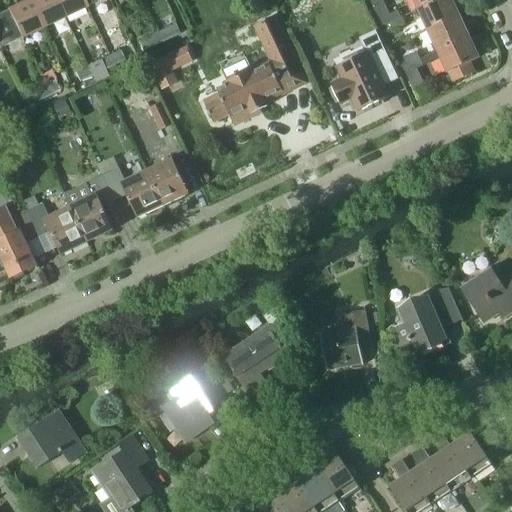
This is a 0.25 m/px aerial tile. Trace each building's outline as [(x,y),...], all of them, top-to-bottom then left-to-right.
[(21,38),(42,28),(29,0),(28,0),(8,10),(21,38)] [(29,0),(42,28),(64,18),(55,0),(29,0)] [(55,0),(64,18),(85,7),(81,0),(55,0)] [(415,12),(440,0),(413,0),(415,2),(411,3),(415,12)] [(428,31),(460,16),(454,3),(452,3),(450,0),(440,0),(415,12),(418,18),(422,17),(428,31)] [(0,47),(21,38),(8,10),(0,13),(0,47)] [(389,24),(401,19),(397,11),(385,16),(389,24)] [(221,99),(205,107),(213,123),(229,115),(234,127),(253,117),(252,114),(267,107),(264,100),(280,92),(281,95),(306,84),(275,16),(254,26),(272,64),(253,73),(252,70),(226,82),(228,85),(217,90),(221,99)] [(434,53),(468,37),(464,28),(465,27),(460,16),(428,31),(434,43),(431,45),(434,53)] [(401,19),(389,24),(391,30),(403,24),(401,19)] [(154,35),(158,45),(179,34),(175,25),(154,35)] [(357,112),(390,97),(381,79),(394,72),(375,33),(374,33),(379,44),(366,50),(367,52),(336,67),(341,79),(330,84),(341,106),(352,100),(357,112)] [(142,52),(158,45),(154,35),(138,43),(142,52)] [(441,58),(453,83),(475,73),(468,59),(478,55),(473,44),(472,45),(468,37),(434,53),(437,60),(441,58)] [(109,57),(113,66),(125,61),(120,51),(109,57)] [(403,68),(420,60),(416,53),(405,58),(408,64),(403,67),(403,68)] [(103,71),(113,66),(109,57),(98,62),(103,71)] [(420,60),(403,68),(412,88),(423,83),(416,69),(422,66),(420,60)] [(79,82),(92,76),(88,67),(75,73),(79,82)] [(45,87),(49,97),(60,91),(55,82),(45,87)] [(38,102),(49,97),(45,87),(33,93),(38,102)] [(0,108),(4,118),(20,110),(15,101),(0,108)] [(60,117),(69,113),(65,103),(55,107),(60,117)] [(160,131),(172,126),(161,103),(149,109),(160,131)] [(148,171),(164,205),(187,195),(171,160),(148,171)] [(164,205),(148,171),(125,181),(118,168),(102,175),(114,200),(127,194),(139,217),(164,205)] [(100,207),(114,200),(102,175),(65,193),(88,242),(111,230),(100,207)] [(63,254),(88,242),(65,193),(63,194),(70,208),(49,218),(43,204),(39,206),(34,196),(23,201),(28,211),(27,211),(38,236),(51,230),(63,254)] [(25,242),(38,236),(27,211),(11,219),(6,208),(0,211),(0,272),(6,270),(10,279),(37,266),(25,242)] [(511,269),(498,279),(491,269),(464,287),(470,297),(467,299),(483,324),(498,314),(502,320),(511,312),(511,269)] [(441,330),(462,321),(448,289),(431,292),(433,297),(430,299),(429,297),(400,309),(406,323),(388,331),(398,355),(417,352),(418,356),(442,351),(441,348),(451,343),(447,334),(443,336),(441,330)] [(363,364),(360,347),(372,344),(365,311),(342,315),(345,329),(337,331),(337,335),(321,338),(326,367),(343,364),(344,368),(363,364)] [(250,398),(261,390),(253,378),(288,355),(269,327),(223,357),(250,398)] [(226,404),(203,370),(169,392),(173,399),(174,401),(163,408),(178,431),(185,426),(193,438),(214,424),(206,412),(212,409),(214,412),(226,404)] [(70,464),(87,452),(59,410),(17,439),(37,469),(62,453),(70,464)] [(471,478),(475,483),(477,482),(474,477),(492,465),(462,420),(455,424),(464,438),(451,447),(471,478)] [(471,478),(451,447),(442,433),(435,437),(444,451),(430,460),(451,492),(454,497),(457,495),(454,490),(471,478)] [(136,505),(140,502),(140,501),(151,493),(136,469),(147,461),(132,438),(119,446),(123,453),(93,473),(110,499),(100,505),(104,511),(131,511),(129,508),(135,504),(136,505)] [(339,501),(342,506),(345,504),(341,499),(359,487),(330,443),(323,448),(331,461),(318,470),(339,501)] [(451,492),(430,460),(421,447),(415,451),(424,465),(410,474),(431,505),(434,510),(437,509),(433,504),(451,492)] [(318,470),(310,456),(303,461),(312,474),(298,483),(317,511),(322,511),(339,501),(318,470)] [(420,511),(431,505),(410,474),(401,460),(395,464),(404,478),(390,487),(405,511),(420,511)] [(317,511),(298,483),(290,470),(283,474),(292,487),(278,496),(288,511),(317,511)] [(288,511),(278,496),(270,483),(263,487),(272,500),(258,510),(259,511),(288,511)]
